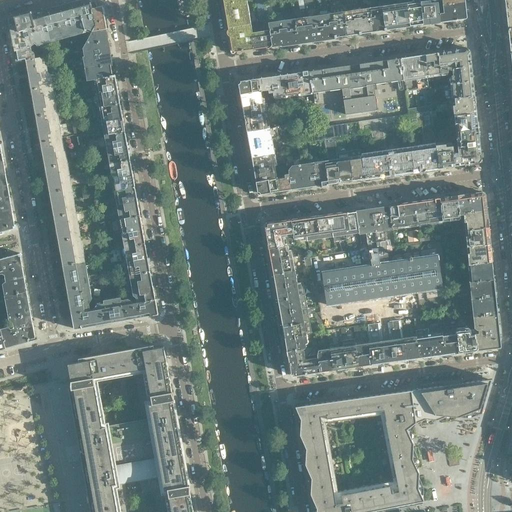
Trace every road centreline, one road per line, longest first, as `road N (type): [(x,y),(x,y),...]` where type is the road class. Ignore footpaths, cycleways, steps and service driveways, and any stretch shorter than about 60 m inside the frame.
road 1 (residential): [(114,0),(171,325)]
road 2 (residential): [(488,30),(221,69)]
road 3 (residential): [(248,215),(503,177)]
road 4 (residential): [(511,363),(281,396)]
road 5 (residential): [(54,349),(13,122)]
road 6 (residential): [(171,325),(206,511)]
road 7 (residential): [(281,396),(248,215)]
road 8 (residential): [(248,215),(221,69)]
road 9 (residential): [(488,30),(503,177)]
road 10 (residential): [(511,372),(484,506)]
